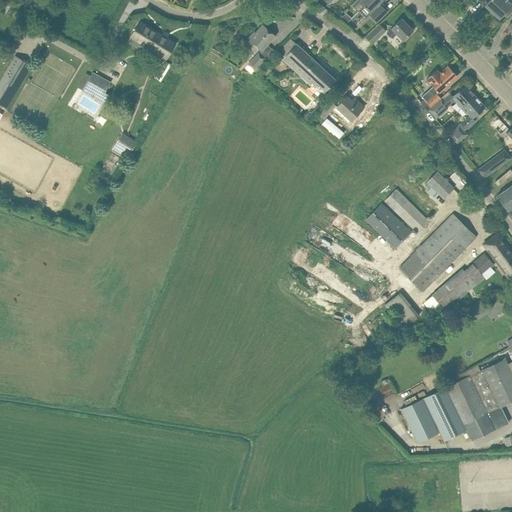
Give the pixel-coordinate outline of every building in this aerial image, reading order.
[(30,17),(38,0),(27,0),(23,8),(27,10),(27,12),(25,11),(23,14),(30,17)] [(355,0),(351,5),(354,8),(358,12),(359,11),(364,6),(370,12),(370,11),(372,13),(370,15),(376,21),(387,11),(381,5),(379,6),(377,4),(379,3),(381,0),(355,0)] [(511,0),(489,0),(485,5),(500,18),(504,13),(508,17),(511,12),(511,0)] [(346,13),(341,18),(346,23),(351,18),(346,13)] [(397,33),(403,39),(413,30),(401,19),(386,33),(391,38),(397,33)] [(142,43),(166,58),(175,44),(139,22),(130,36),(131,37),(128,42),(139,48),(142,43)] [(386,30),(379,24),(366,37),(372,44),(386,30)] [(245,41),(251,46),(253,43),(261,50),(275,36),(263,25),(255,33),(254,32),(245,41)] [(312,83),(324,93),(336,80),(296,43),(291,38),(284,46),(280,51),(285,56),(282,59),(310,85),(312,83)] [(247,65),(253,70),(265,58),(258,52),(247,65)] [(0,104),(6,109),(32,65),(16,55),(0,82),(0,104)] [(433,85),(421,96),(431,107),(441,98),(437,93),(457,76),(448,66),(440,74),(436,69),(426,78),(433,85)] [(105,92),(110,82),(93,73),(83,90),(105,104),(110,95),(105,92)] [(431,107),(428,110),(436,118),(447,109),(446,108),(456,99),(458,101),(456,103),(461,108),(475,96),(465,84),(453,95),(449,91),(441,98),(431,107)] [(337,107),(334,110),(349,123),(357,114),(364,107),(354,98),(351,101),(346,96),(339,104),(337,107)] [(475,120),(473,118),(485,107),(475,96),(461,108),(466,114),(468,113),(470,114),(460,123),(465,129),(475,120)] [(309,121),(325,104),(320,99),(317,103),(317,106),(312,111),(309,112),(304,117),(309,121)] [(319,113),(324,118),(336,105),(331,100),(319,113)] [(499,118),(492,124),(501,134),(507,127),(499,118)] [(467,134),(459,124),(448,134),(457,143),(467,134)] [(124,134),(115,149),(129,157),(138,142),(124,134)] [(478,169),(478,170),(483,178),(505,162),(499,154),(478,169)] [(432,186),(427,191),(438,203),(443,198),(453,188),(437,172),(433,176),(430,179),(427,182),(432,186)] [(511,184),(496,196),(511,216),(511,184)] [(384,201),(417,233),(429,221),(396,188),(384,201)] [(365,220),(395,249),(412,232),(382,202),(365,220)] [(399,268),(423,291),(476,237),(453,213),(399,268)] [(509,278),(511,275),(511,250),(498,233),(483,244),(509,278)] [(445,310),(484,278),(482,275),(494,265),(484,252),(472,262),(473,262),(464,270),(462,268),(431,294),(432,295),(421,305),(424,308),(426,306),(433,314),(442,307),(445,310)] [(407,321),(416,312),(397,291),(387,300),(407,321)] [(474,322),(490,313),(494,320),(502,316),(498,309),(493,312),(487,302),(469,313),(474,322)] [(511,400),(511,374),(504,359),(401,408),(417,443),(440,432),(444,441),(467,430),(472,440),(508,423),(500,406),(511,400)]
